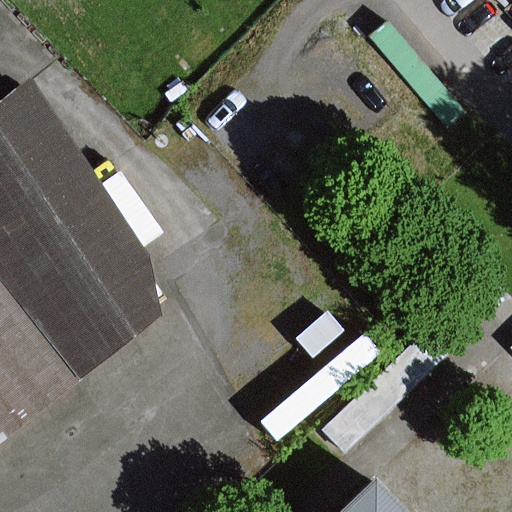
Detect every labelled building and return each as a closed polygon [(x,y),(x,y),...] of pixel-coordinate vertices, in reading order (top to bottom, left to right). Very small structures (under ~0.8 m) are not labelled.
[(225,47),(208,28),(180,54),(197,73),(225,47)] [(0,446),(164,319),(152,257),(33,79),(0,105),(0,446)] [(323,271),(225,365),(270,411),(367,316),(323,271)] [(482,278),(323,431),(347,456),(506,303),(482,278)] [(406,511),(378,483),(347,511),(406,511)]
